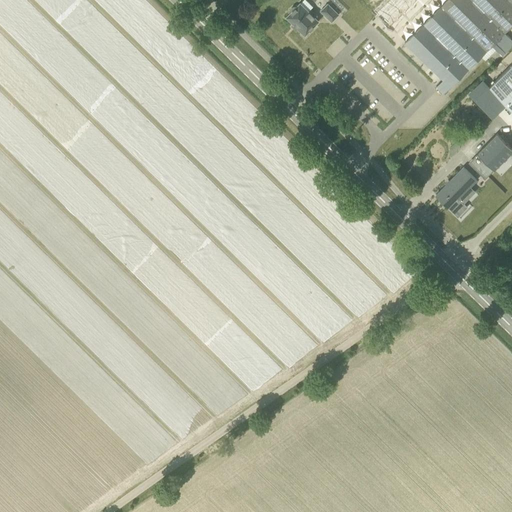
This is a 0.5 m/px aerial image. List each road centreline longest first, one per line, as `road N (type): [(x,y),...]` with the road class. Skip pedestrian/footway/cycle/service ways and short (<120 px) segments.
road 1 (secondary): [(511,327),(178,0)]
road 2 (track): [(459,276),(409,301),(111,511)]
